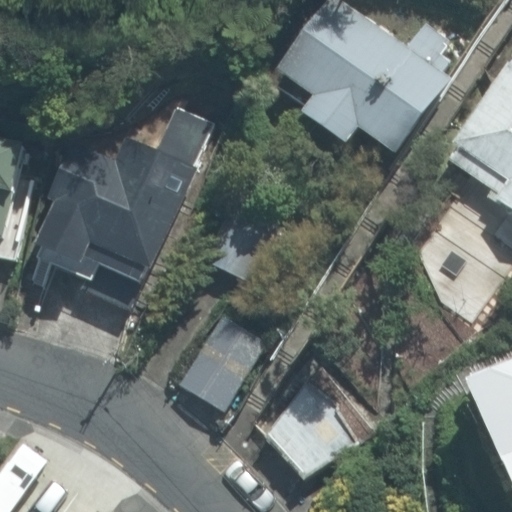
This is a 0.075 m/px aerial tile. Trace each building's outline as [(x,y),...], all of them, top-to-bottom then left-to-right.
[(429,65),(337,0),(320,0),(242,94),(355,175),(429,65)] [(511,64),(504,60),(421,168),(511,245),(511,64)] [(44,151),(0,143),(0,252),(25,257),(44,151)] [(214,149),(83,156),(48,257),(159,297),(214,149)] [(275,229),(222,205),(197,257),(251,282),(275,229)] [(263,364),(217,332),(178,390),(224,421),(263,364)] [(511,511),(511,362),(448,390),(504,511),(511,511)] [(336,442),(279,378),(231,443),(266,491),(336,442)]
